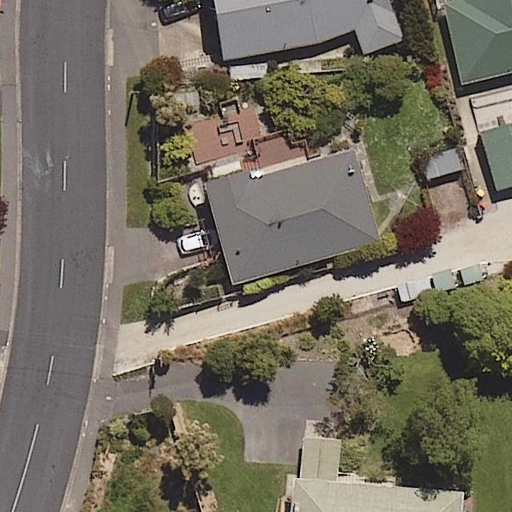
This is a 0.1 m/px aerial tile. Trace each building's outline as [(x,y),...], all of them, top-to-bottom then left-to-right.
[(357,55),(390,48),(379,0),(205,0),(221,65),(353,35),(357,55)] [(511,0),(451,0),(441,3),(462,86),(511,73),(511,0)] [(496,193),(511,188),(511,128),(480,137),(496,193)] [(229,288),(375,247),(350,155),(204,195),(229,288)] [(333,487),(337,443),(301,440),(297,482),(290,482),(287,511),(455,511),(457,496),(333,487)]
